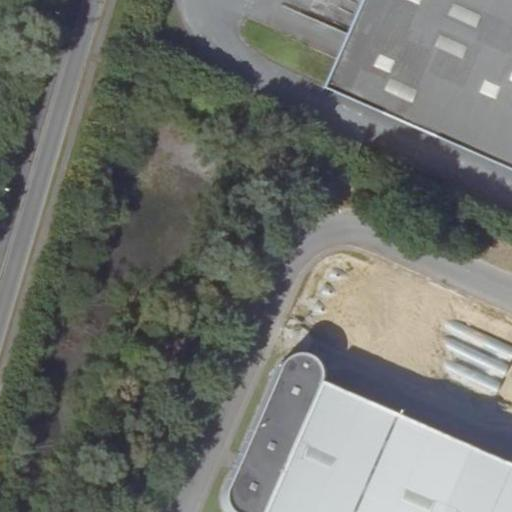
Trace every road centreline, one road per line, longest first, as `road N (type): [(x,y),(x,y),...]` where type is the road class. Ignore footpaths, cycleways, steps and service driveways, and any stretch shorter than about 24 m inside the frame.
road 1 (unknown): [(511,181),(387,129),(262,60),(237,29),(233,0)]
road 2 (unclassified): [(0,299),(92,0)]
